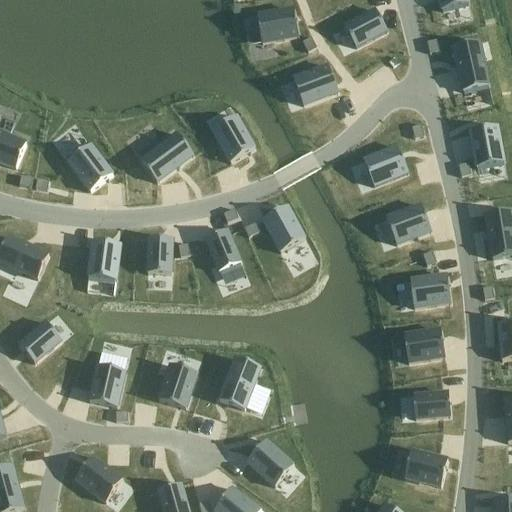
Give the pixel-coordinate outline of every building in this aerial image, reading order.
[(437,0),(441,14),(452,11),(465,8),(468,7),(466,0),(437,0)] [(294,13),(260,28),(265,39),(265,38),(271,50),(270,51),(272,54),(284,48),(283,48),(293,43),(293,44),(305,38),(294,13)] [(376,14),(345,31),(348,36),(349,36),(355,48),(354,48),(356,51),(366,46),(366,45),(376,40),(387,35),(376,14)] [(311,40),(302,45),(308,55),(317,51),(311,40)] [(436,43),(427,45),(429,57),(439,55),(436,43)] [(467,48),(453,51),(463,95),(472,93),(485,90),(489,89),(488,84),(487,84),(484,72),(485,71),(479,46),(467,48)] [(306,79),(294,83),(295,86),(296,86),(300,98),(300,99),(304,109),(338,96),(328,70),(316,75),(306,79)] [(425,75),(432,116),(447,114),(441,73),(425,75)] [(173,107),(161,110),(164,123),(176,120),(173,107)] [(306,114),(306,127),(341,127),(341,113),(306,114)] [(215,133),(212,135),(219,146),(225,155),(224,155),(231,167),(255,153),(237,121),(227,127),(216,134),(215,133)] [(421,128),(411,131),(415,143),(424,140),(421,128)] [(497,130),(470,135),(476,171),(487,169),(500,166),(500,167),(504,166),(501,153),(501,154),(499,143),(497,130)] [(0,165),(16,172),(26,147),(1,138),(0,137),(0,165)] [(146,161),(142,165),(144,168),(144,167),(152,178),(157,186),(193,159),(178,138),(156,154),(157,154),(146,162),(146,161)] [(71,164),(69,166),(76,176),(77,176),(83,185),(91,195),(113,179),(91,149),(82,156),(82,157),(72,164),(71,164)] [(398,151),(364,164),(368,175),(373,187),(374,190),(386,186),(386,185),(396,181),(396,182),(408,177),(398,151)] [(468,166),(458,168),(461,180),(471,178),(468,166)] [(349,217),(361,214),(352,178),(340,181),(349,217)] [(21,180),(19,189),(31,192),(32,182),(21,180)] [(37,182),(35,192),(47,195),(49,185),(37,182)] [(457,203),(497,200),(496,186),(456,189),(457,203)] [(421,210),(387,222),(391,233),(396,245),(395,245),(397,249),(409,244),(419,240),(431,236),(421,210)] [(287,211),(263,224),(269,236),(270,235),(275,245),(274,245),(281,256),(284,255),(283,254),(295,248),(305,243),(287,211)] [(233,213),(222,218),(226,226),(237,222),(233,213)] [(500,216),(485,219),(493,263),(502,261),(511,259),(511,217),(511,214),(500,216)] [(256,226),(245,230),(249,239),(259,235),(256,226)] [(227,235),(206,244),(210,255),(211,255),(215,265),(219,276),(222,275),(222,274),(234,269),(235,269),(241,267),(227,235)] [(8,240),(0,257),(0,265),(21,275),(33,280),(33,281),(38,283),(39,279),(44,267),(45,267),(49,259),(8,240)] [(148,265),(148,277),(151,277),(164,277),(164,278),(171,278),(172,243),(149,242),(149,254),(149,265),(148,265)] [(90,268),(88,281),(92,282),(92,281),(105,283),(116,285),(121,248),(93,245),(91,258),(92,258),(90,268)] [(188,247),(178,249),(181,261),(190,259),(188,247)] [(432,255),(423,258),(427,269),(436,266),(432,255)] [(447,280),(411,284),(412,295),(413,295),(414,308),(414,309),(414,312),(427,310),(438,308),(438,309),(451,307),(447,280)] [(492,290),(482,292),(484,303),(494,302),(492,290)] [(457,321),(447,323),(449,335),(459,333),(457,321)] [(511,326),(499,328),(502,365),(511,363),(511,326)] [(46,327),(20,349),(35,367),(44,359),(52,352),(61,344),(59,342),(58,342),(50,332),(46,327)] [(441,334),(404,339),(406,351),(406,350),(408,364),(408,367),(421,365),(432,363),(445,362),(441,334)] [(236,363),(220,404),(228,408),(229,407),(241,412),(244,414),(246,409),(251,396),(251,397),(260,372),(236,363)] [(163,392),(159,404),(186,413),(197,378),(186,374),(186,375),(174,371),(174,370),(171,369),(167,381),(167,382),(164,392),(163,392)] [(93,393),(90,405),(117,412),(125,376),(114,374),(101,371),(102,371),(98,370),(95,382),(96,383),(93,393)] [(448,397),(414,400),(416,423),(450,420),(448,397)] [(128,415),(117,415),(117,425),(128,425),(128,415)] [(266,445),(248,466),(257,475),(258,474),(266,481),(265,482),(275,490),(277,488),(277,487),(286,478),(294,470),(266,445)] [(412,455),(405,482),(440,491),(447,464),(412,455)] [(93,461),(76,483),(87,491),(96,497),(95,498),(106,505),(108,503),(107,502),(115,492),(116,492),(122,483),(93,461)] [(23,511),(12,469),(0,472),(0,511),(23,511)] [(187,511),(181,489),(159,495),(162,506),(163,506),(164,511),(187,511)] [(258,511),(231,493),(217,511),(258,511)] [(438,498),(436,509),(446,511),(448,500),(438,498)] [(511,511),(511,502),(495,503),(495,511),(511,511)]
